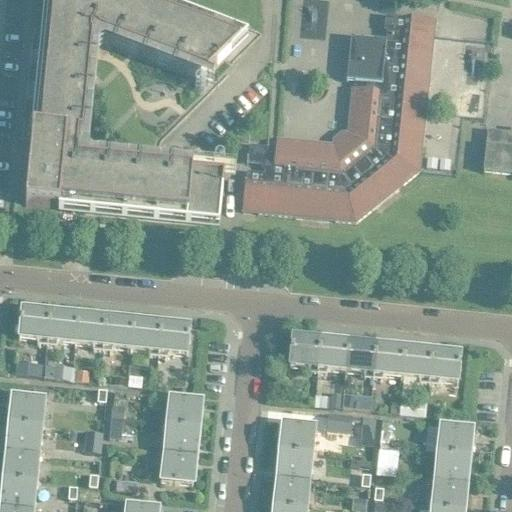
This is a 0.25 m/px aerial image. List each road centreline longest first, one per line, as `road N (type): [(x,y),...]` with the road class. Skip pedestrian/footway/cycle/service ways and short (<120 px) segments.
road 1 (residential): [(257,305),(0,280)]
road 2 (residential): [(511,332),(257,305)]
road 3 (residential): [(238,511),(257,305)]
